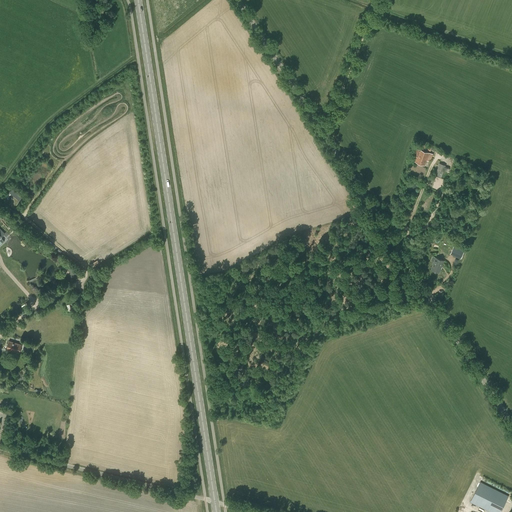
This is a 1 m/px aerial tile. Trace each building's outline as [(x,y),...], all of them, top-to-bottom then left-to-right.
[(425,165),(429,153),(420,150),(419,149),(417,156),(415,161),(425,165)] [(446,165),(444,165),(439,163),(437,169),(435,175),(441,177),(446,165)] [(20,199),(22,197),(14,189),(11,191),(20,199)] [(454,245),(450,254),(461,259),(465,250),(454,245)] [(439,273),(444,260),(435,257),(431,269),(439,273)] [(69,278),(74,275),(69,267),(64,270),(69,278)] [(17,354),(18,353),(21,345),(9,341),(6,349),(13,352),(13,353),(14,354),(16,354),(17,354)] [(490,511),(500,511),(508,497),(480,482),(470,502),(490,511)]
